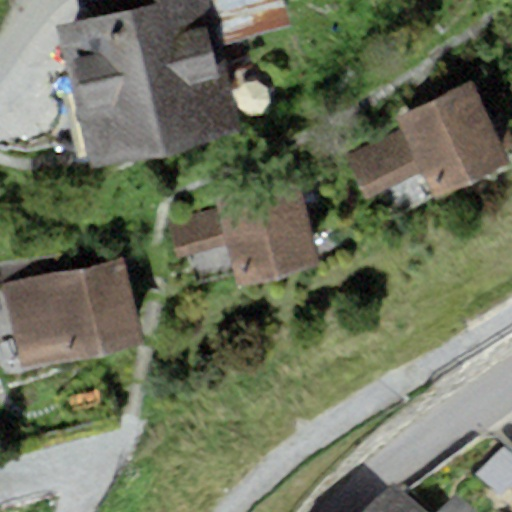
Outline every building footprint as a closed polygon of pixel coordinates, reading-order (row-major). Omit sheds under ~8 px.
[(90,171),(240,134),(217,44),(206,0),(129,0),(132,11),(55,31),(90,171)] [(282,0),(206,0),(217,44),(289,26),(282,0)] [(511,163),(470,82),(396,120),(402,132),(349,159),(370,199),(424,171),(439,201),(511,163)] [(240,292),(321,268),(294,177),(213,201),(216,211),(168,226),(177,259),(226,245),(240,292)] [(122,262),(1,289),(20,376),(142,349),(122,262)] [(511,489),(511,456),(502,447),(477,476),(503,499),(511,489)] [(423,511),(395,486),(370,511),(472,511),(454,495),(437,511),(423,511)]
